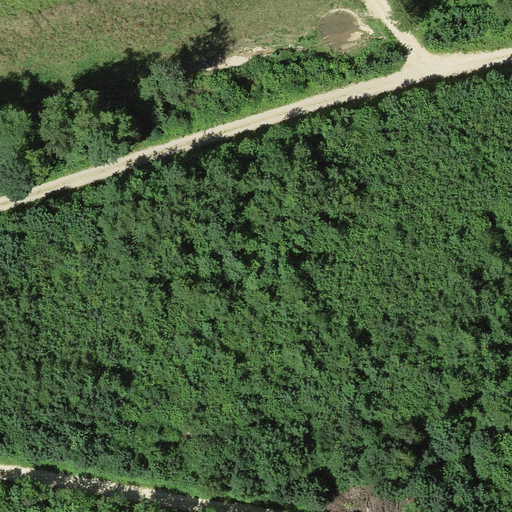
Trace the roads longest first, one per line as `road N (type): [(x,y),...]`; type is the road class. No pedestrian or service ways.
road 1 (track): [(0,202),(351,91),(511,56)]
road 2 (track): [(255,511),(0,469)]
